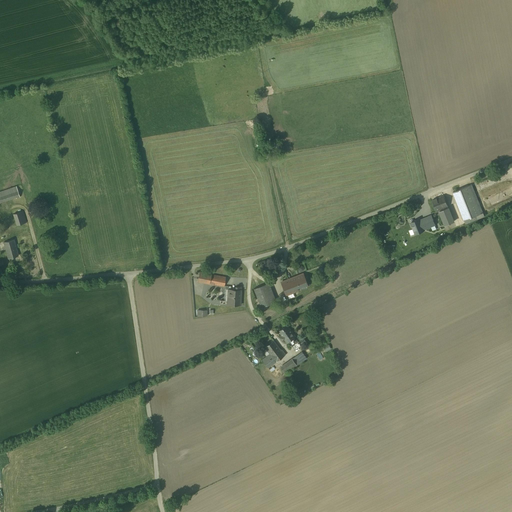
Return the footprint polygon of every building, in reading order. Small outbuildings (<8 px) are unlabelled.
[(472,185),(453,192),(464,220),(483,212),(472,185)] [(16,187),(9,189),(13,199),(16,197),(16,198),(20,197),(16,187)] [(9,189),(0,192),(0,202),(13,199),(9,189)] [(444,196),(437,198),(439,202),(435,204),(437,211),(439,211),(448,207),(444,196)] [(437,198),(425,203),(430,215),(430,214),(437,211),(435,204),(439,202),(437,198)] [(448,207),(439,211),(445,225),(454,221),(448,207)] [(21,211),(13,214),(17,225),(25,223),(21,211)] [(434,214),(411,221),(413,229),(410,230),(411,235),(433,228),(433,230),(437,228),(436,225),(437,224),(434,214)] [(14,239),(4,242),(6,250),(16,248),(14,239)] [(16,248),(6,250),(8,258),(18,256),(16,248)] [(211,274),(200,272),(198,281),(210,284),(211,274)] [(226,277),(211,274),(210,284),(224,286),(226,277)] [(303,274),(292,278),(296,288),(307,284),(303,274)] [(292,278),(281,282),(286,294),(297,290),(296,288),(292,278)] [(266,284),(254,288),(261,307),(273,303),(266,284)] [(236,290),(228,289),(228,301),(228,304),(240,305),(241,290),(236,290)] [(291,332),(286,325),(278,330),(282,336),(284,339),(287,342),(295,337),(295,336),(294,337),(291,332)] [(297,339),(290,344),(295,350),(301,345),(297,339)] [(274,341),(265,347),(270,354),(271,355),(279,349),(274,341)] [(271,355),(270,354),(262,360),(268,367),(284,355),(281,350),(279,349),(271,355)] [(302,351),(292,359),(297,365),(307,358),(302,351)] [(292,359),(280,367),(285,373),(297,365),(292,359)]
